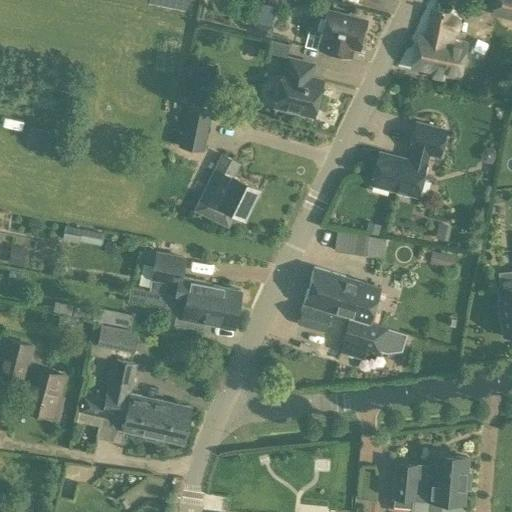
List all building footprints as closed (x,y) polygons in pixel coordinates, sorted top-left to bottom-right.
[(511,0),(493,0),(489,14),(511,20),(511,0)] [(429,7),(424,34),(417,32),(410,65),(457,76),(465,43),(453,40),(454,34),(455,33),(458,31),(460,28),(461,26),(461,24),(460,21),(459,19),(458,16),(454,14),(452,13),(453,12),(429,7)] [(320,34),(322,35),(319,48),(349,55),(352,43),(359,44),(365,18),(326,8),(320,34)] [(246,24),(244,31),(269,37),(271,30),(267,23),(263,22),(254,20),(253,20),(246,24)] [(262,75),(277,77),(285,40),(270,37),(262,75)] [(282,67),(273,104),(313,114),(322,77),(310,74),(313,61),(288,55),(285,68),(282,67)] [(216,64),(189,68),(192,87),(219,83),(216,64)] [(132,128),(151,121),(145,103),(126,110),(132,128)] [(186,105),(177,146),(203,151),(211,110),(186,105)] [(410,151),(408,158),(379,150),(370,182),(416,195),(425,163),(426,163),(429,155),(439,158),(447,128),(415,119),(406,150),(410,151)] [(52,130),(27,126),(24,144),(49,148),(52,130)] [(229,175),(213,168),(192,210),(227,227),(235,211),(243,214),(257,186),(230,173),(229,175)] [(39,228),(40,221),(29,219),(28,226),(39,228)] [(364,230),(376,234),(378,234),(380,225),(378,224),(366,221),(364,230)] [(446,240),(449,225),(437,223),(434,237),(446,240)] [(83,230),(72,227),(70,238),(81,240),(83,230)] [(365,254),(368,235),(337,230),(334,249),(365,254)] [(21,262),(23,249),(10,247),(7,259),(21,262)] [(185,255),(154,250),(149,279),(147,290),(158,292),(158,290),(198,298),(237,306),(240,290),(205,283),(206,279),(182,275),(185,255)] [(440,266),(450,268),(453,256),(442,253),(440,266)] [(313,266),(296,322),(324,331),(331,310),(350,316),(342,340),(380,351),(387,327),(369,321),(380,286),(313,266)] [(511,284),(499,286),(500,300),(498,301),(500,320),(502,320),(504,335),(508,335),(508,337),(511,336),(511,284)] [(198,298),(158,290),(158,292),(147,290),(130,286),(127,301),(163,308),(175,310),(172,324),(201,330),(203,321),(233,327),(237,306),(198,298)] [(60,302),(58,311),(72,314),(85,317),(85,316),(87,307),(73,305),(60,302)] [(87,307),(85,316),(112,322),(115,310),(87,305),(87,307)] [(108,358),(110,347),(132,351),(136,331),(101,324),(102,320),(95,318),(88,354),(108,358)] [(24,378),(27,379),(20,407),(52,415),(62,374),(31,366),(31,367),(27,366),(33,344),(3,336),(0,348),(0,373),(24,380),(24,378)] [(126,406),(126,409),(134,411),(132,418),(141,420),(141,416),(186,426),(191,406),(129,391),(136,363),(113,357),(104,394),(118,397),(117,404),(126,406)] [(126,409),(126,406),(117,404),(118,397),(104,394),(103,399),(82,395),(78,411),(111,419),(110,425),(121,428),(120,429),(182,443),(186,426),(141,416),(141,420),(132,418),(134,411),(126,409)] [(432,453),(431,471),(428,500),(427,511),(438,511),(439,501),(462,503),(463,488),(468,488),(470,472),(465,472),(466,456),(432,453)] [(428,500),(431,471),(415,470),(415,464),(395,463),(392,496),(394,496),(393,505),(409,507),(410,498),(428,500)]
